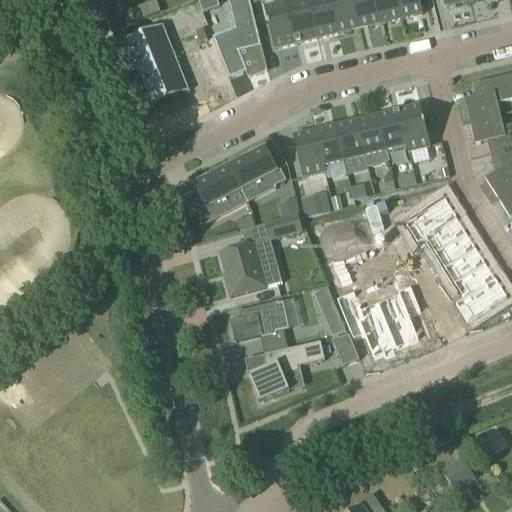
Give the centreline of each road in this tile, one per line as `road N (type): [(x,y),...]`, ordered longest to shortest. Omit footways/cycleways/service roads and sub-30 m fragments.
road 1 (unclassified): [(207,511),(163,257),(130,188)]
road 2 (residential): [(130,188),(305,93),(431,64)]
road 3 (residential): [(511,348),(298,432),(269,509)]
road 4 (track): [(511,389),(276,479)]
road 5 (residential): [(511,265),(464,191),(431,64)]
road 6 (unclassified): [(130,188),(82,87),(58,0)]
